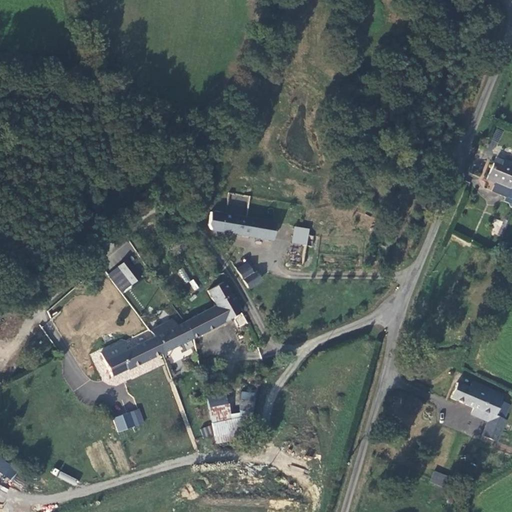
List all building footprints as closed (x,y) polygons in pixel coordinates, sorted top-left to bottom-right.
[(497,128),(493,138),(499,140),(502,130),(497,128)] [(504,186),(511,168),(511,161),(499,157),(497,163),(490,160),(483,177),(504,186)] [(241,212),(221,209),(208,206),(202,220),(205,224),(266,235),(262,255),(296,261),(301,240),(307,242),(310,232),(302,231),(304,224),(296,222),(284,219),(241,212)] [(234,248),(232,247),(229,247),(227,250),(227,253),(229,255),(232,255),(235,254),(235,251),(234,248)] [(242,256),(230,261),(232,265),(239,262),(243,259),(242,256)] [(107,275),(122,294),(138,280),(123,262),(107,275)] [(239,262),(232,265),(243,284),(254,276),(250,269),(245,272),(239,262)] [(220,277),(203,287),(212,302),(171,322),(149,333),(121,346),(116,349),(122,364),(123,365),(221,317),(236,308),(220,277)] [(149,333),(171,322),(168,315),(146,325),(149,333)] [(95,349),(100,358),(116,349),(121,346),(117,338),(95,349)] [(122,364),(116,349),(100,358),(106,372),(122,364)] [(183,356),(160,366),(167,383),(190,372),(183,356)] [(469,378),(466,384),(496,397),(499,391),(469,378)] [(501,415),(506,402),(496,397),(466,384),(453,379),(447,393),(472,403),(489,410),(486,417),(485,420),(500,426),(504,416),(501,415)] [(207,396),(215,443),(248,438),(244,415),(255,413),(252,393),(240,395),(242,412),(231,414),(227,392),(207,396)] [(469,410),(486,417),(489,410),(472,403),(469,410)] [(125,408),(110,414),(115,428),(131,421),(125,408)] [(496,438),(500,426),(485,420),(481,431),(496,438)] [(205,438),(213,435),(209,425),(201,429),(205,438)] [(0,472),(12,480),(19,469),(0,457),(0,472)] [(302,473),(303,468),(291,465),(290,470),(302,473)] [(429,482),(443,486),(447,475),(433,470),(429,482)] [(442,485),(448,487),(452,477),(446,475),(442,485)]
